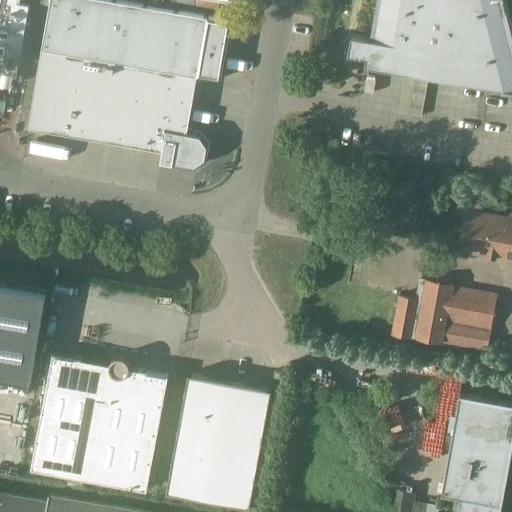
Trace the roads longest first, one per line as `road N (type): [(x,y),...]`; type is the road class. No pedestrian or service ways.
road 1 (unclassified): [(242,221),(0,177)]
road 2 (unclassified): [(242,221),(281,0)]
